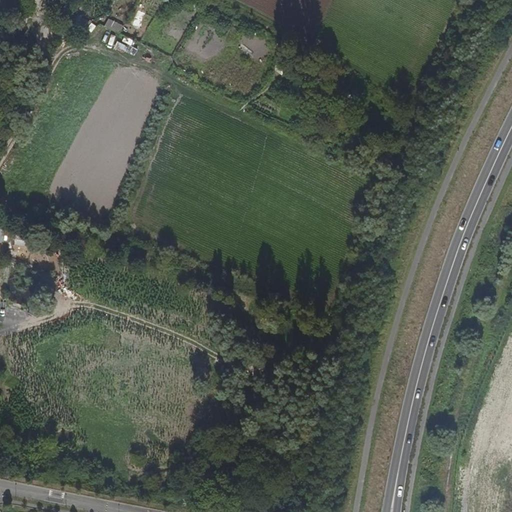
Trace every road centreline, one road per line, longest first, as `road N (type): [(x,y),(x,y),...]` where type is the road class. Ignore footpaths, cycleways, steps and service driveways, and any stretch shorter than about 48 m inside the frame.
road 1 (primary): [(395,482),(452,264),(511,127)]
road 2 (unknown): [(0,332),(65,305),(23,251),(0,243)]
road 3 (track): [(0,125),(65,0)]
road 4 (unclassified): [(0,484),(132,511)]
